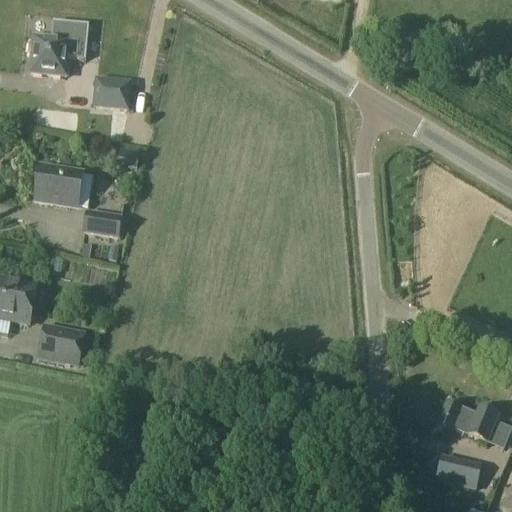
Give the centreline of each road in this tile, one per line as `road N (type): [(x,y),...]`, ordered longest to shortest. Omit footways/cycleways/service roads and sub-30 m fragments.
road 1 (unclassified): [(376,511),(380,446),(361,140),(377,102)]
road 2 (unclassified): [(377,102),(210,0)]
road 3 (unclassified): [(511,184),(377,102)]
